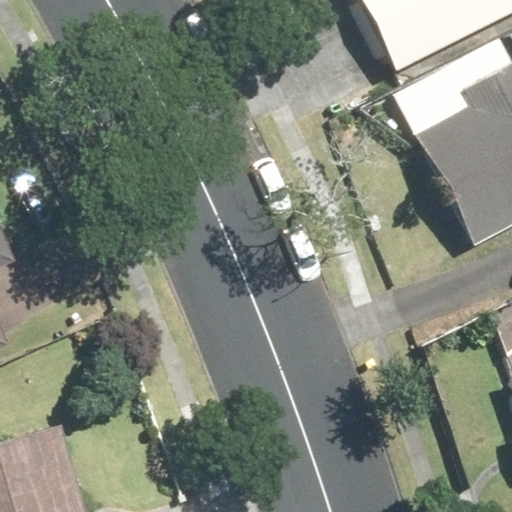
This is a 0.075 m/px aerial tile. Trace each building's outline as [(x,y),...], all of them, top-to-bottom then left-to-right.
[(511,0),(365,0),(396,68),(511,17),(511,0)] [(511,75),(406,122),(457,240),(511,215),(511,75)] [(0,356),(34,344),(0,253),(0,356)] [(511,313),(483,323),(511,411),(511,313)] [(0,511),(129,511),(129,509),(118,511),(95,511),(69,417),(0,436),(0,511)]
